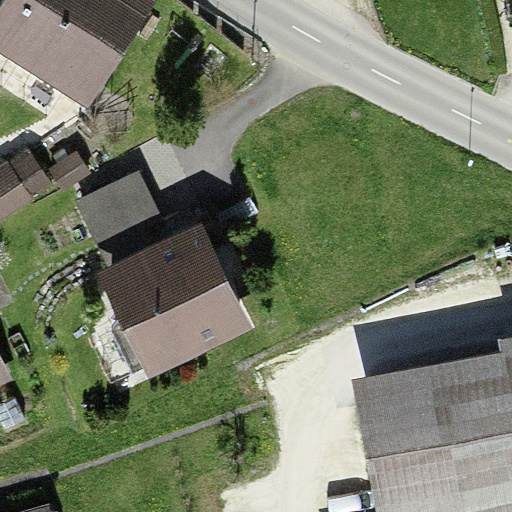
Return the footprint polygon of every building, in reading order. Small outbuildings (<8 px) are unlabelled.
[(149,0),(0,0),(0,45),(88,100),(149,0)] [(28,145),(0,162),(0,217),(53,184),(28,145)] [(48,169),(64,191),(92,170),(76,148),(48,169)] [(160,214),(136,166),(76,196),(100,244),(160,214)] [(253,323),(202,215),(97,265),(148,373),(253,323)] [(0,383),(15,376),(0,344),(0,383)] [(511,511),(511,360),(505,362),(508,380),(367,405),(385,511),(511,511)] [(0,416),(4,425),(25,414),(15,394),(0,401),(0,416)] [(54,511),(51,498),(0,511),(54,511)]
